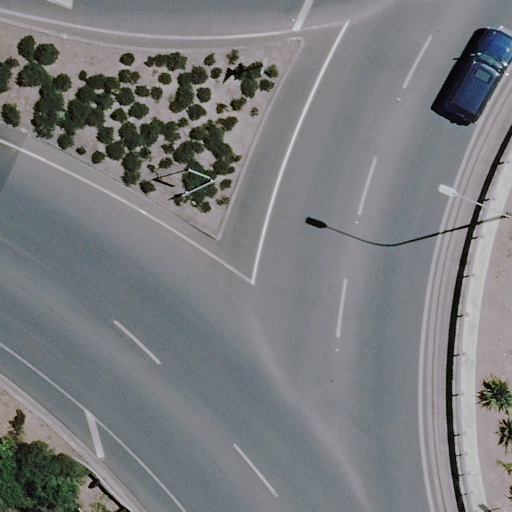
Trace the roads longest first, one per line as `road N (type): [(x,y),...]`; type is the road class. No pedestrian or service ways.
road 1 (primary): [(355,511),(337,413),(350,238),(406,72),(454,0)]
road 2 (primary): [(305,511),(85,284),(0,238)]
